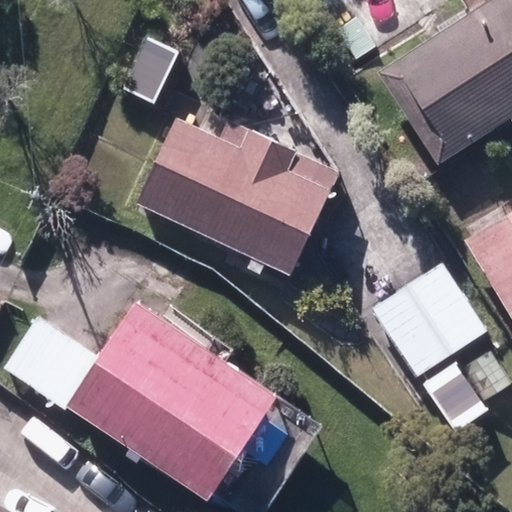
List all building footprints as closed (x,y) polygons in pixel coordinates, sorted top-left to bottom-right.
[(511,0),(485,0),(378,72),(437,160),(508,112),(511,117),(511,0)] [(185,48),(142,31),(118,94),(160,111),(185,48)] [(240,262),(260,273),(267,260),(289,271),(328,186),(337,168),(230,117),(221,135),(180,115),(139,200),(246,251),(240,262)] [(511,211),(469,237),(511,310),(511,211)] [(374,309),(418,375),(487,329),(443,263),(374,309)] [(70,402),(207,490),(275,386),(136,296),(99,353),(40,315),(7,366),(68,406),(70,402)] [(0,511),(27,511),(0,499),(0,511)]
